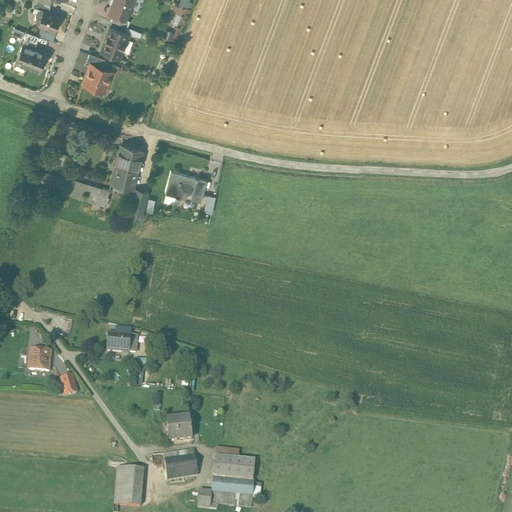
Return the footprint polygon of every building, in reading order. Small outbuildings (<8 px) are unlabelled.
[(132,0),(113,0),(108,13),(112,15),(125,19),(126,19),(132,0)] [(60,17),(43,10),(37,25),(43,27),(53,31),(54,31),(57,20),(59,21),(60,17)] [(125,19),(112,15),(110,20),(125,26),(127,27),(129,20),(126,19),(125,19)] [(123,31),(110,26),(101,51),(120,58),(129,34),(123,31)] [(127,27),(125,26),(123,31),(129,34),(139,38),(142,32),(127,27)] [(53,31),(43,27),(42,29),(40,28),(38,35),(52,40),(55,31),(54,31),(53,31)] [(38,36),(26,32),(22,43),(33,48),(38,36)] [(173,35),(167,33),(164,39),(170,42),(173,35)] [(22,43),(15,62),(39,71),(46,53),(33,48),(22,43)] [(105,59),(89,53),(85,63),(90,64),(102,68),(105,59)] [(102,68),(90,64),(83,82),(91,85),(92,88),(96,89),(98,88),(104,90),(111,72),(102,68)] [(143,149),(121,143),(113,172),(112,172),(112,173),(112,174),(111,179),(110,179),(110,180),(111,181),(110,183),(132,188),(138,167),(139,167),(139,165),(138,165),(143,149)] [(43,160),(31,156),(29,163),(32,164),(26,182),(22,197),(30,199),(35,185),(39,171),(43,160)] [(69,180),(39,171),(35,185),(42,187),(53,191),(65,194),(69,180)] [(195,177),(171,171),(165,193),(176,196),(175,198),(174,202),(179,204),(180,197),(185,199),(188,189),(193,190),(191,198),(201,200),(206,179),(196,176),(195,177)] [(109,190),(70,178),(65,194),(80,198),(80,199),(81,199),(106,206),(109,197),(107,197),(109,190)] [(53,191),(42,187),(40,193),(52,196),(53,191)] [(148,192),(135,189),(131,205),(143,208),(148,192)] [(215,196),(207,195),(204,211),(212,213),(215,196)] [(143,208),(131,205),(128,214),(141,217),(143,208)] [(114,335),(108,334),(106,351),(128,353),(129,345),(130,337),(114,335)] [(51,352),(30,350),(28,370),(49,372),(51,352)] [(72,376),(60,379),(65,397),(77,394),(72,376)] [(188,418),(179,419),(179,421),(166,423),(169,442),(191,439),(188,418)] [(192,450),(164,454),(167,480),(196,476),(192,450)] [(255,458),(214,454),(212,476),(253,480),(255,458)] [(144,469),(118,466),(114,505),(140,508),(144,469)] [(253,480),(212,476),(210,502),(250,506),(253,480)] [(210,491),(198,490),(197,501),(209,502),(210,491)]
